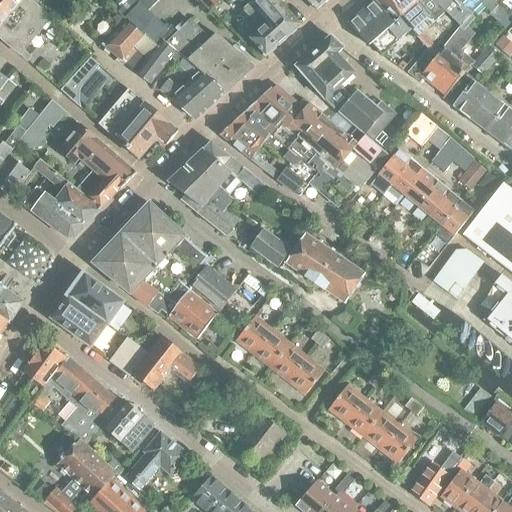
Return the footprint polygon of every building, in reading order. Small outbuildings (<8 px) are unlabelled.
[(31,58),(23,50),(50,19),(28,0),(0,0),(0,39),(18,55),(27,63),(31,58)] [(176,51),(183,58),(227,92),(252,68),(244,60),(248,56),(235,45),(231,48),(216,35),(210,41),(190,19),(177,32),(171,26),(167,29),(148,12),(160,0),(129,0),(116,12),(125,20),(157,48),(163,41),(176,51)] [(197,0),(209,12),(221,0),(197,0)] [(252,0),(248,4),(282,42),(301,24),(300,23),(299,23),(277,0),(252,0)] [(303,0),(315,10),(326,0),(303,0)] [(413,29),(401,15),(397,18),(378,0),(374,0),(348,23),(368,46),(372,43),(382,54),(388,60),(394,52),(390,48),(410,31),(413,29)] [(466,22),(442,0),(378,0),(397,18),(401,15),(413,29),(430,16),(435,22),(446,13),(460,28),(464,24),(466,22)] [(472,16),(455,0),(442,0),(466,22),(472,16)] [(455,0),(472,16),(482,5),(488,12),(497,3),(493,0),(455,0)] [(505,29),(511,21),(511,17),(497,3),(488,12),(505,29)] [(282,42),(248,4),(241,10),(242,11),(237,17),(237,22),(241,27),(247,27),(253,23),(260,30),(249,40),(263,55),(262,57),(263,59),(282,42)] [(137,74),(156,50),(125,21),(103,44),(125,64),(137,74)] [(480,55),(466,44),(474,34),(464,24),(460,28),(443,48),(468,68),(468,69),(472,65),(480,55)] [(383,112),(358,91),(351,98),(341,87),(356,74),(338,54),(343,50),(331,36),(295,67),(325,101),(327,100),(340,112),(339,113),(350,123),(364,135),(383,112)] [(509,57),(511,53),(511,43),(503,36),(495,45),(509,57)] [(151,84),(176,51),(163,41),(157,48),(156,50),(137,74),(151,84)] [(500,56),(489,46),(480,55),(472,65),(482,75),(500,56)] [(468,68),(443,48),(434,59),(425,52),(407,74),(407,75),(408,74),(417,81),(416,81),(417,82),(421,77),(445,97),(468,68)] [(60,90),(80,109),(80,98),(81,90),(83,85),(100,66),(90,58),(60,90)] [(193,79),(185,86),(210,106),(225,94),(227,92),(183,58),(176,66),(193,79)] [(0,107),(3,103),(17,86),(9,78),(0,89),(0,107)] [(210,106),(185,86),(181,90),(168,80),(159,89),(177,104),(194,120),(210,106)] [(453,107),(470,120),(489,94),(473,81),(453,107)] [(99,123),(115,137),(114,139),(139,160),(157,139),(165,146),(177,132),(145,103),(128,89),(99,123)] [(388,155),(364,135),(350,123),(342,132),(314,108),(309,103),(298,115),(271,89),(254,104),(281,124),(286,129),(356,188),(360,191),(388,155)] [(470,120),(486,132),(506,107),(489,94),(470,120)] [(71,117),(64,110),(52,101),(17,143),(24,149),(47,147),(45,133),(50,127),(52,129),(60,119),(62,118),(65,117),(67,117),(68,117),(70,118),(71,117)] [(315,174),(307,184),(337,209),(356,188),(286,129),(281,124),(254,104),(243,114),(315,174)] [(24,130),(38,111),(32,107),(18,125),(24,130)] [(486,132),(503,145),(511,133),(511,111),(506,107),(486,132)] [(418,138),(432,122),(422,113),(408,130),(418,138)] [(289,169),(307,184),(315,174),(243,114),(230,125),(260,149),(265,144),(291,166),(289,169)] [(0,143),(0,162),(9,150),(24,130),(18,125),(2,145),(0,143)] [(135,173),(80,125),(58,151),(75,166),(79,160),(92,171),(75,190),(98,209),(101,211),(135,173)] [(255,155),(260,149),(230,125),(219,136),(250,161),(250,160),(273,178),(278,173),(255,155)] [(383,146),(391,141),(381,125),(373,130),(383,146)] [(437,128),(429,138),(442,147),(449,138),(437,128)] [(511,133),(503,145),(511,152),(511,133)] [(452,161),(462,149),(450,138),(441,151),(431,162),(443,172),(452,161)] [(244,168),(231,158),(211,142),(204,149),(167,183),(185,196),(181,200),(225,236),(239,220),(225,209),(233,200),(229,197),(241,182),(257,195),(265,186),(243,169),(244,168)] [(377,175),(391,186),(411,160),(398,149),(377,175)] [(474,160),(462,149),(452,161),(463,171),(474,160)] [(25,186),(36,172),(44,163),(40,160),(32,169),(29,173),(8,157),(12,152),(9,150),(0,162),(0,189),(12,198),(23,184),(25,186)] [(391,186),(403,195),(423,170),(411,160),(391,186)] [(458,180),(470,190),(486,171),(474,161),(458,180)] [(62,193),(55,202),(85,226),(98,209),(75,190),(68,185),(69,183),(44,163),(36,172),(62,193)] [(278,181),(294,194),(296,192),(303,182),(287,170),(278,181)] [(403,195),(416,206),(436,181),(423,170),(403,195)] [(416,206),(428,216),(449,191),(436,181),(416,206)] [(303,182),(296,192),(300,195),(308,186),(303,182)] [(511,191),(503,184),(463,235),(511,273),(511,191)] [(85,226),(55,202),(44,193),(36,188),(22,205),(66,239),(75,238),(85,226)] [(428,216),(441,226),(461,201),(449,191),(428,216)] [(448,244),(474,212),(461,201),(441,226),(435,234),(448,244)] [(208,258),(184,237),(149,203),(122,232),(157,266),(158,265),(184,286),(208,258)] [(0,247),(2,245),(6,248),(14,239),(10,235),(17,226),(0,212),(0,247)] [(251,248),(278,268),(291,250),(264,230),(251,248)] [(366,273),(305,233),(284,264),(344,305),(366,273)] [(118,235),(94,263),(145,308),(147,306),(172,277),(158,265),(156,268),(118,235)] [(433,281),(456,298),(482,263),(465,251),(456,251),(433,281)] [(190,286),(220,312),(235,293),(206,268),(190,286)] [(124,302),(83,272),(67,294),(68,295),(106,324),(107,325),(124,302)] [(511,284),(501,276),(495,284),(505,292),(484,319),(511,341),(511,284)] [(172,277),(147,306),(156,314),(167,301),(176,308),(168,318),(196,340),(218,314),(201,300),(202,299),(188,288),(187,289),(172,277)] [(0,319),(7,325),(9,323),(10,324),(25,302),(0,285),(0,319)] [(106,324),(68,295),(51,318),(90,347),(106,324)] [(285,302),(278,311),(284,316),(291,307),(285,302)] [(290,320),(297,312),(291,307),(284,316),(290,320)] [(242,318),(234,311),(226,321),(234,328),(242,318)] [(235,341),(253,355),(272,330),(255,316),(235,341)] [(253,355),(270,369),(289,344),(272,330),(253,355)] [(311,340),(317,344),(324,336),(317,331),(311,340)] [(329,341),(330,341),(324,336),(317,344),(323,349),(329,341)] [(200,367),(161,338),(159,342),(133,375),(154,391),(169,370),(187,384),(200,367)] [(128,340),(111,364),(120,371),(138,347),(128,340)] [(32,404),(43,389),(44,390),(49,383),(67,359),(46,342),(22,373),(33,382),(22,397),(32,404)] [(270,369),(287,382),(307,357),(289,344),(270,369)] [(131,378),(148,354),(138,347),(120,371),(131,378)] [(307,357),(287,382),(305,396),(324,371),(307,357)] [(81,369),(68,358),(67,359),(49,383),(60,392),(81,369)] [(71,401),(91,378),(81,369),(60,392),(71,401)] [(368,383),(374,388),(381,379),(375,374),(368,383)] [(60,426),(67,431),(104,389),(91,378),(71,401),(76,406),(60,426)] [(380,392),(387,384),(381,379),(374,388),(380,392)] [(328,410),(345,423),(365,398),(347,385),(328,410)] [(480,388),(462,410),(473,419),(491,396),(480,388)] [(67,431),(79,441),(80,441),(85,446),(101,426),(114,410),(110,406),(115,400),(104,389),(67,431)] [(345,423),(362,437),(382,412),(365,398),(345,423)] [(404,407),(410,412),(417,403),(411,398),(404,407)] [(122,401),(114,410),(101,426),(132,453),(153,428),(122,401)] [(416,417),(423,408),(417,403),(410,412),(416,417)] [(481,423),(500,438),(511,423),(511,415),(496,403),(481,423)] [(362,437),(380,451),(399,426),(382,412),(362,437)] [(234,449),(259,468),(284,436),(260,416),(234,449)] [(511,423),(500,438),(500,439),(511,448),(511,423)] [(399,426),(380,451),(398,465),(417,440),(399,426)] [(441,426),(435,436),(457,447),(462,437),(441,426)] [(160,432),(123,477),(140,491),(160,467),(170,476),(188,456),(160,432)] [(80,441),(79,441),(57,465),(93,499),(116,475),(85,446),(80,441)] [(450,478),(453,480),(466,461),(453,452),(440,470),(431,463),(410,492),(430,507),(450,478)] [(440,497),(455,508),(475,482),(465,475),(472,466),(466,461),(453,480),(440,497)] [(347,475),(341,482),(347,488),(354,481),(347,475)] [(192,499),(206,511),(209,511),(229,490),(213,476),(192,499)] [(455,508),(460,511),(473,511),(495,483),(485,476),(479,484),(475,482),(455,508)] [(142,511),(111,482),(89,506),(94,511),(142,511)] [(296,507),(301,511),(321,511),(335,497),(317,482),(296,507)] [(347,488),(341,482),(334,490),(341,496),(347,488)] [(473,511),(494,511),(502,502),(496,497),(502,488),(495,483),(473,511)] [(71,511),(76,508),(57,489),(46,500),(58,511),(71,511)] [(209,511),(234,511),(243,503),(229,490),(209,511)] [(0,511),(16,511),(20,508),(0,492),(0,511)] [(321,511),(352,511),(335,497),(321,511)] [(494,511),(511,511),(511,497),(506,505),(502,502),(494,511)] [(253,511),(243,503),(234,511),(253,511)]
